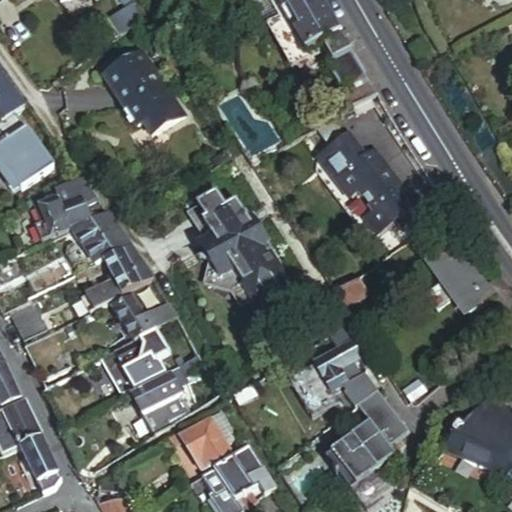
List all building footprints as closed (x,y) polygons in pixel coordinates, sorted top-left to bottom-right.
[(126,36),(145,23),(129,0),(127,0),(125,2),(125,12),(115,20),(126,36)] [(296,74),(305,68),(290,43),(296,40),(275,0),(270,0),(264,3),(258,7),(296,74)] [(346,39),(339,26),(323,0),(275,0),(296,40),(290,43),(305,68),(327,55),(336,69),(331,72),(342,92),(368,77),(346,39)] [(423,41),(414,46),(422,60),(431,55),(423,41)] [(106,80),(127,111),(123,114),(132,128),(135,125),(138,130),(145,125),(155,139),(187,116),(145,54),(106,80)] [(16,113),(27,106),(6,79),(0,71),(0,108),(7,119),(16,113)] [(354,113),(380,98),(368,77),(342,92),(354,113)] [(243,99),(223,112),(256,164),(284,146),(270,125),(257,121),(243,99)] [(46,156),(57,148),(27,106),(16,113),(41,150),(46,156)] [(0,144),(16,168),(41,150),(16,113),(7,119),(10,123),(0,129),(0,144)] [(420,239),(434,227),(387,165),(368,161),(363,165),(353,151),(359,147),(351,136),(321,159),(338,182),(333,186),(343,198),(348,200),(351,205),(357,201),(371,217),(364,223),(378,240),(398,226),(403,232),(410,226),(420,239)] [(368,161),(370,160),(359,147),(353,151),(363,165),(368,161)] [(333,186),(338,182),(321,159),(315,162),(333,186)] [(76,187),(85,183),(76,171),(70,174),(76,187)] [(82,204),(95,197),(85,183),(76,187),(74,188),(82,204)] [(272,250),(239,201),(229,208),(219,193),(195,209),(216,241),(208,246),(213,255),(200,263),(226,273),(232,281),(239,276),(271,323),(301,302),(268,253),(272,250)] [(364,223),(371,217),(357,201),(351,205),(364,223)] [(45,245),(91,224),(82,204),(78,206),(73,208),(64,213),(59,204),(39,213),(41,218),(45,226),(37,229),(45,245)] [(105,264),(133,249),(110,215),(76,233),(98,268),(99,268),(105,264)] [(37,229),(45,226),(41,218),(34,221),(37,229)] [(0,252),(20,243),(11,225),(0,230),(0,252)] [(511,293),(500,277),(488,286),(457,239),(431,257),(468,312),(494,295),(510,317),(511,315),(511,293)] [(115,304),(154,283),(133,249),(105,264),(114,282),(107,285),(105,292),(111,303),(115,304)] [(0,285),(21,275),(15,262),(0,269),(0,285)] [(90,279),(91,282),(103,276),(99,268),(98,268),(87,274),(90,279)] [(81,277),(83,283),(90,279),(87,274),(81,277)] [(365,283),(339,299),(350,316),(375,303),(365,283)] [(105,292),(107,285),(91,294),(100,312),(115,304),(111,303),(105,292)] [(96,314),(100,312),(91,294),(86,297),(96,314)] [(169,327),(175,324),(165,310),(158,314),(148,299),(137,304),(133,299),(114,312),(124,328),(129,335),(136,344),(169,327)] [(29,342),(53,329),(38,300),(14,313),(29,342)] [(191,364),(200,359),(179,322),(175,324),(169,327),(191,364)] [(125,338),(129,335),(124,328),(120,331),(125,338)] [(62,332),(34,346),(52,381),(80,367),(62,332)] [(345,353),(354,346),(346,333),(336,340),(345,353)] [(335,398),(362,380),(354,369),(364,362),(354,346),(345,353),(317,371),(335,398)] [(137,395),(167,378),(159,365),(155,366),(144,349),(122,361),(124,366),(121,370),(137,395)] [(137,395),(121,370),(124,366),(122,361),(118,354),(105,361),(129,400),(133,398),(137,395)] [(174,421),(193,410),(184,395),(186,394),(179,383),(205,368),(200,359),(191,364),(167,378),(137,395),(133,398),(146,417),(164,406),(174,421)] [(0,406),(1,410),(23,399),(6,363),(0,365),(0,406)] [(335,398),(317,371),(292,388),(315,422),(340,405),(335,398)] [(349,397),(361,412),(381,397),(369,383),(349,397)] [(73,433),(95,420),(78,386),(54,398),(73,433)] [(387,454),(408,440),(381,397),(361,412),(359,413),(374,435),(320,470),(338,497),(392,462),(387,454)] [(21,451),(43,440),(25,405),(4,415),(21,451)] [(146,417),(158,437),(177,426),(174,421),(164,406),(146,417)] [(511,511),(511,423),(488,406),(469,431),(465,428),(457,436),(462,440),(454,449),(497,484),(499,482),(506,488),(503,492),(511,511)] [(0,442),(8,458),(21,451),(4,415),(2,412),(0,413),(0,442)] [(228,448),(238,441),(223,416),(180,441),(186,450),(201,476),(224,462),(226,466),(235,460),(228,448)] [(56,491),(63,480),(43,440),(21,451),(45,496),(56,491)] [(186,450),(180,441),(172,447),(177,456),(186,450)] [(267,497),(279,489),(253,448),(235,460),(226,466),(218,472),(239,504),(262,489),(267,497)] [(120,486),(113,476),(102,483),(100,490),(120,486)] [(137,511),(129,499),(100,506),(103,511),(137,511)]
